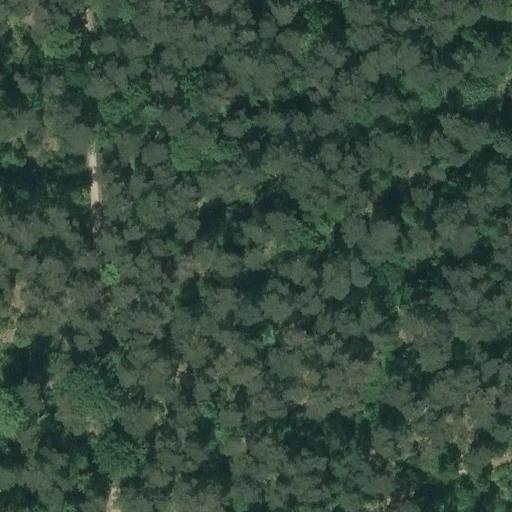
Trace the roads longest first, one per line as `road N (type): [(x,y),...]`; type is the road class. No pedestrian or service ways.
road 1 (track): [(115,511),(80,0)]
road 2 (track): [(364,511),(511,459)]
